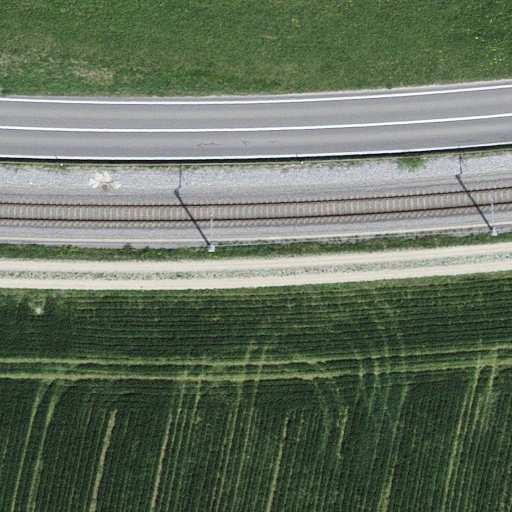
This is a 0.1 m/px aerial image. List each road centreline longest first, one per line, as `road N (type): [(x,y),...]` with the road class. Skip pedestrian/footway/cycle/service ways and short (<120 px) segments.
road 1 (track): [(0,278),(511,248)]
road 2 (secondary): [(511,109),(335,123),(0,117)]
